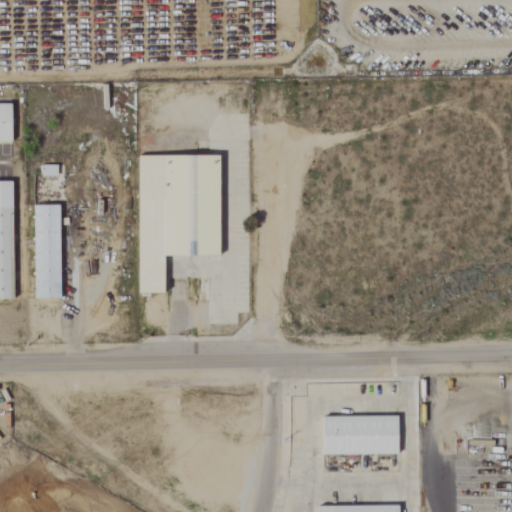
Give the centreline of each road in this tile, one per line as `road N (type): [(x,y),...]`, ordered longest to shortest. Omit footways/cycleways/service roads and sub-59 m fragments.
road 1 (residential): [(0,363),(511,357)]
road 2 (residential): [(255,511),(271,360),(271,129)]
